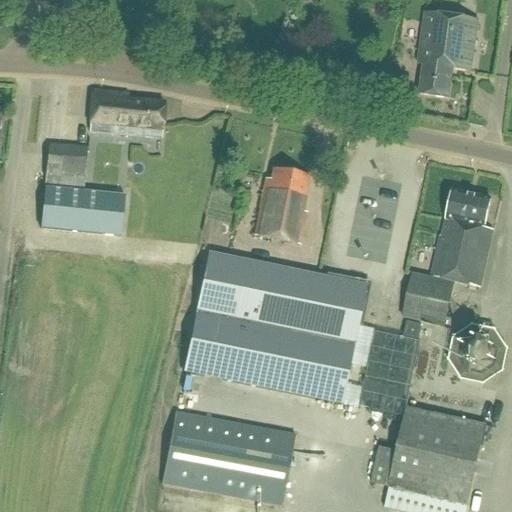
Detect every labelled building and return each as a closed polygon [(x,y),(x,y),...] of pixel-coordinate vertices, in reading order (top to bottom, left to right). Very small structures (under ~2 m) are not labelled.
[(478,22),(425,15),(418,66),(423,67),(419,97),(448,101),(453,71),(471,74),(478,22)] [(127,97),(91,93),(87,134),(160,140),(163,105),(126,102),(127,97)] [(75,139),(77,121),(67,120),(65,137),(75,139)] [(49,147),(44,189),(82,193),(86,151),(49,147)] [(308,178),(273,171),(270,182),(265,181),(254,237),(299,247),(306,215),(300,213),(308,178)] [(391,267),(406,187),(366,180),(352,260),(391,267)] [(44,190),(40,230),(120,239),(124,198),(44,190)] [(440,238),(431,278),(454,284),(480,289),(493,232),(484,230),(491,201),(453,193),(442,238),(440,238)] [(152,264),(153,255),(129,251),(128,259),(152,264)] [(365,289),(206,256),(181,376),(340,409),(365,289)] [(431,278),(431,280),(413,276),(403,320),(444,329),(454,284),(431,278)] [(467,380),(478,382),(483,383),(500,371),(503,351),(492,335),(473,331),(455,343),(452,362),(463,379),(467,380)] [(346,407),(360,411),(364,391),(350,387),(346,407)] [(389,490),(420,497),(416,511),(451,511),(453,505),(467,508),(485,429),(486,425),(407,407),(406,411),(407,411),(397,455),(378,451),(370,486),(389,490)] [(295,437),(174,415),(161,487),(281,509),(295,437)]
